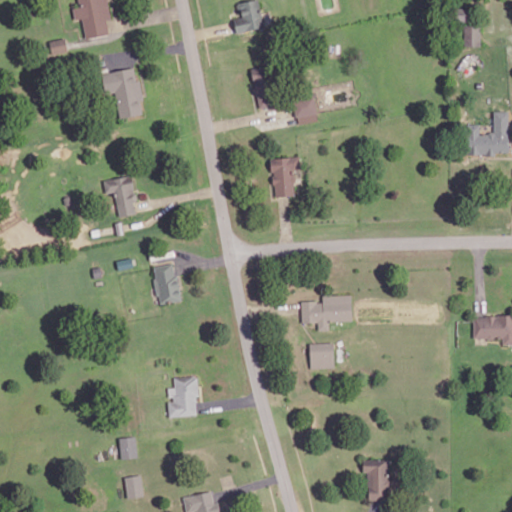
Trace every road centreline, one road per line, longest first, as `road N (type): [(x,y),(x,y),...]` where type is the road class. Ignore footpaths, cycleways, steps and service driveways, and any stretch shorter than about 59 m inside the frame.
road 1 (residential): [(184,0),(247,331),(294,511)]
road 2 (residential): [(233,254),(511,242)]
